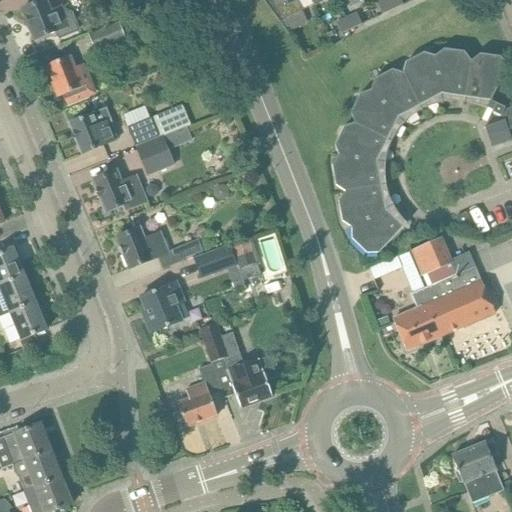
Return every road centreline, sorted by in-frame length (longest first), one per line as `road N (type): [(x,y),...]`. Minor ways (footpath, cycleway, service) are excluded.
road 1 (residential): [(0,408),(86,378),(101,347),(0,102)]
road 2 (secondary): [(307,214),(221,0)]
road 3 (secondary): [(373,393),(332,261),(307,214)]
road 4 (secondary): [(307,214),(337,354),(336,398)]
road 5 (tertiary): [(195,484),(328,464)]
road 6 (tertiary): [(316,430),(195,484)]
road 7 (tertiary): [(402,446),(511,385)]
road 8 (tertiary): [(511,377),(395,409)]
